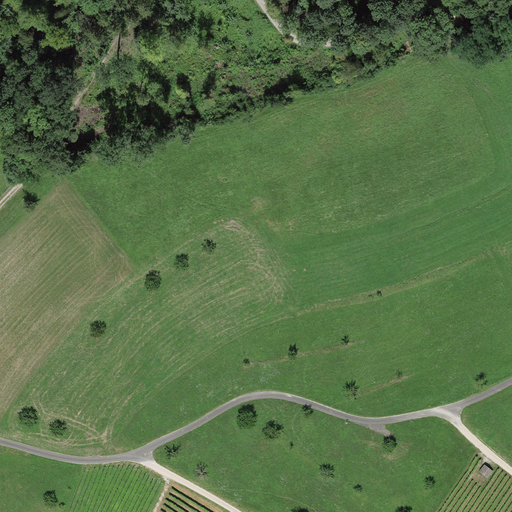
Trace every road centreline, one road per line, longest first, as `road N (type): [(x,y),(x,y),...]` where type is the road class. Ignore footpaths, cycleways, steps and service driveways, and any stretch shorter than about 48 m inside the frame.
road 1 (track): [(0,442),(100,460),(133,455),(246,396),(271,394),(374,423),(449,411),(511,383)]
road 2 (track): [(438,0),(385,28),(314,43),(283,30),(262,0)]
